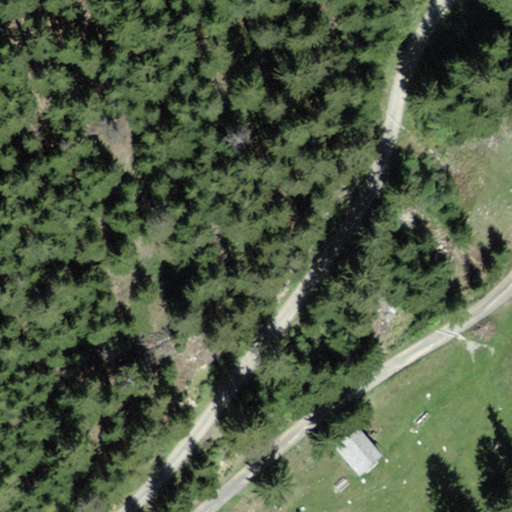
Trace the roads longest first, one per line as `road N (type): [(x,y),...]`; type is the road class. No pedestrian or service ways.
road 1 (track): [(126,511),(305,293),(369,195),(410,59),(443,0)]
road 2 (track): [(204,511),(296,432),(511,282)]
